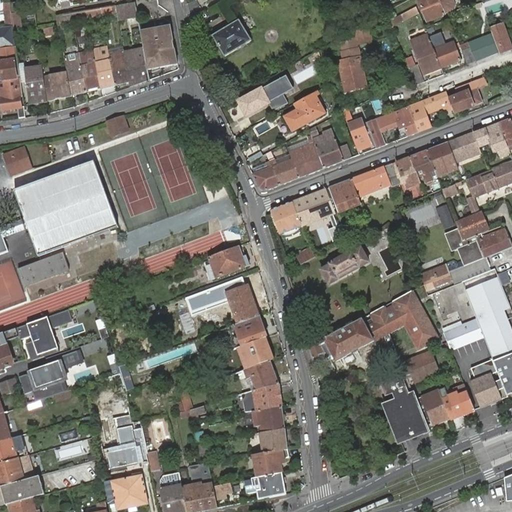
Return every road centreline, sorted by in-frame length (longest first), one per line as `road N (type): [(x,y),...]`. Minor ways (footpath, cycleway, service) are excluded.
road 1 (residential): [(253,207),(303,367),(326,507)]
road 2 (residential): [(511,108),(253,207)]
road 3 (secondary): [(511,424),(326,507)]
road 4 (residential): [(0,136),(186,89)]
road 5 (residential): [(186,89),(205,102),(253,207)]
road 6 (secondary): [(388,511),(511,464)]
